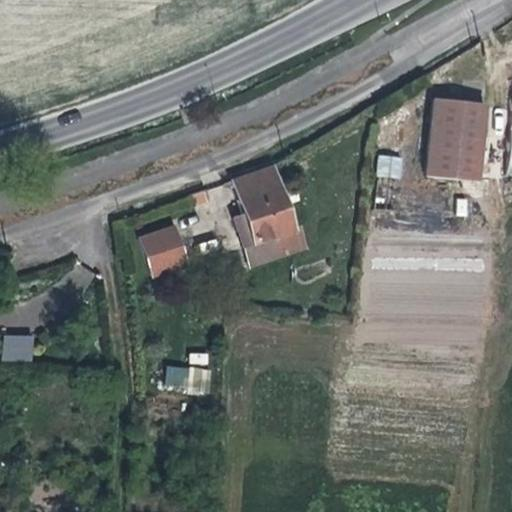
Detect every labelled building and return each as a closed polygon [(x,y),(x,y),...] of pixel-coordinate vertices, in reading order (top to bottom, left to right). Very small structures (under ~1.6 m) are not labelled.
[(430,99),(422,176),(474,181),(481,104),(430,99)] [(400,179),(402,157),(378,154),(375,176),(400,179)] [(241,216),(231,220),(236,233),(246,230),(251,245),(274,238),(274,234),(290,230),(269,169),(229,183),(241,216)] [(201,192),(190,196),(195,211),(206,207),(201,192)] [(174,227),(138,238),(150,276),(186,264),(174,227)] [(251,245),(241,249),(248,268),(304,250),(296,227),(290,230),(274,234),(274,238),(251,245)] [(251,245),(246,230),(236,233),(241,249),(251,245)] [(3,361),(33,361),(33,335),(3,335),(3,361)] [(167,364),(163,388),(207,395),(211,370),(167,364)]
